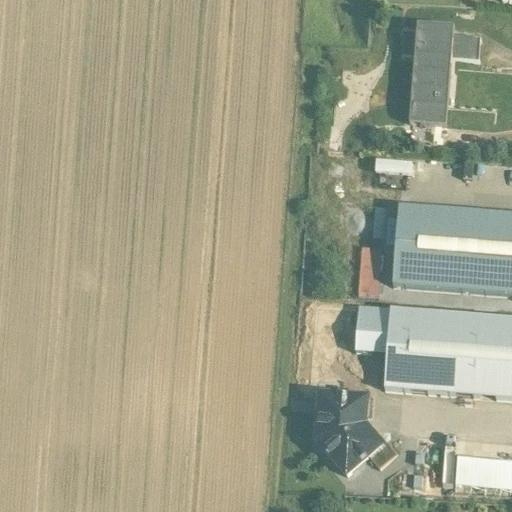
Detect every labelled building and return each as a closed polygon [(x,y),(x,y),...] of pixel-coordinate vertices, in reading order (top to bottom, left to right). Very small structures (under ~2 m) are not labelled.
[(424,66),(410,65),(408,90),(422,91),(418,138),(414,138),(412,158),(452,162),(458,94),(486,96),(488,71),(460,69),(461,62),(425,59),(424,66)] [(416,209),(416,197),(380,196),(379,207),(416,209)] [(511,250),(406,242),(400,322),(511,330),(511,250)] [(385,330),(386,283),(366,282),(364,329),(385,330)] [(511,354),(398,346),(392,425),(511,434),(511,354)] [(373,434),(329,431),(325,475),(354,508),(387,480),(370,460),(373,434)]
